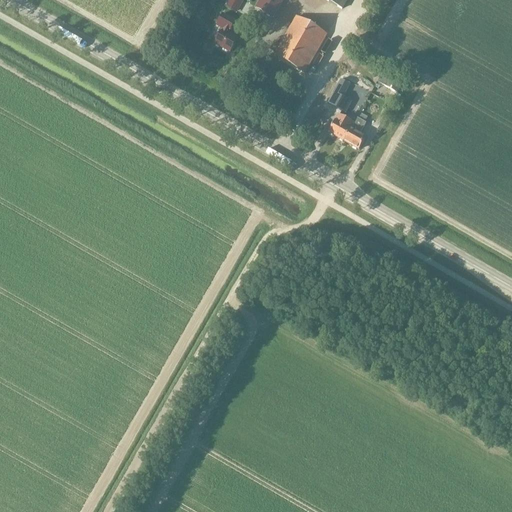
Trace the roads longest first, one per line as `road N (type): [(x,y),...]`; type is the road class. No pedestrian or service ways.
road 1 (track): [(325,201),(307,224),(267,238),(256,253),(108,511)]
road 2 (primary): [(277,153),(10,0)]
road 3 (primary): [(511,288),(334,186)]
